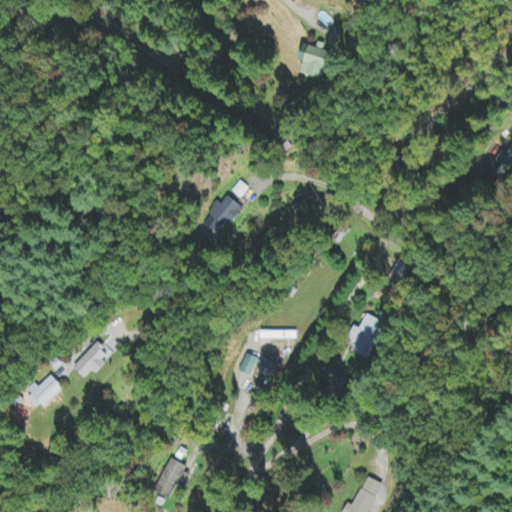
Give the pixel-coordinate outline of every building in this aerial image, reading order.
[(307,44),(302,63),(305,64),(302,75),(323,80),(330,53),(324,52),(325,48),(307,44)] [(511,138),(510,138),(496,177),(511,182),(511,178),(511,138)] [(231,221),(237,225),(247,210),(227,196),(206,227),(220,237),(231,221)] [(383,323),(366,316),(350,352),(366,360),(383,323)] [(114,355),(99,344),(77,371),(92,383),(114,355)] [(253,378),(261,361),(246,354),(238,371),(253,378)] [(42,411),(66,389),(55,377),(31,400),(42,411)] [(154,491),(174,501),(190,470),(169,460),(154,491)] [(372,511),(385,486),(370,479),(356,507),(352,505),(348,511),(372,511)]
